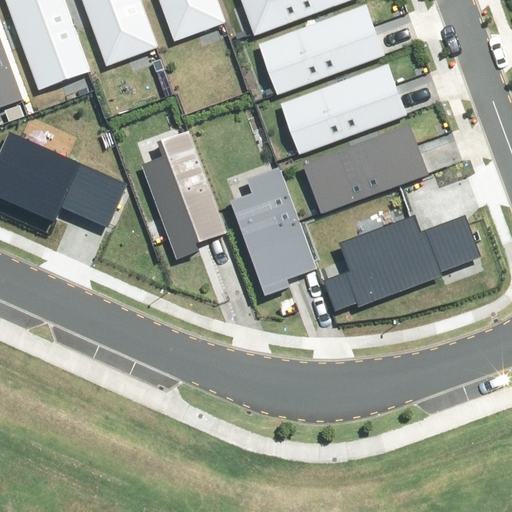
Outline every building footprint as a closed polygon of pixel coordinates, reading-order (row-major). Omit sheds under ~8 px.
[(68,0),(11,0),(43,85),(93,66),(68,0)] [(148,0),(91,0),(113,59),(163,41),(148,0)] [(218,0),(161,0),(175,36),(225,17),(218,0)] [(246,0),(258,31),(342,0),(246,0)] [(262,43),(281,93),(386,55),(368,5),(262,43)] [(0,21),(0,105),(27,96),(0,21)] [(283,99),(301,149),(407,110),(388,60),(283,99)] [(308,161),(326,211),(432,173),(414,123),(308,161)] [(0,195),(59,220),(64,207),(112,228),(133,179),(11,127),(0,153),(0,195)] [(164,153),(143,161),(179,255),(203,246),(200,239),(228,228),(190,129),(159,140),(164,153)] [(254,187),(233,195),(269,289),(293,280),(290,272),(317,262),(279,163),(249,174),(254,187)] [(350,256),(327,265),(332,276),(327,278),(338,308),(358,300),(360,304),(447,271),(445,268),(485,253),(469,212),(422,230),(416,212),(344,239),(350,256)]
